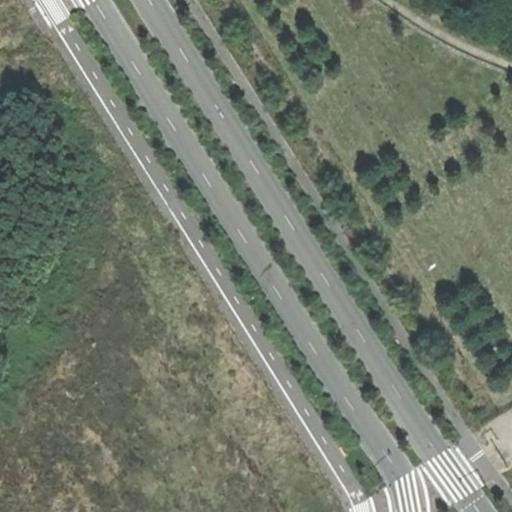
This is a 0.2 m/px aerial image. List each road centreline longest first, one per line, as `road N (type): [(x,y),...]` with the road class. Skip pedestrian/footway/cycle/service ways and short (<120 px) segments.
road 1 (tertiary): [(479,511),(149,0)]
road 2 (tertiary): [(95,0),(399,476),(412,511)]
